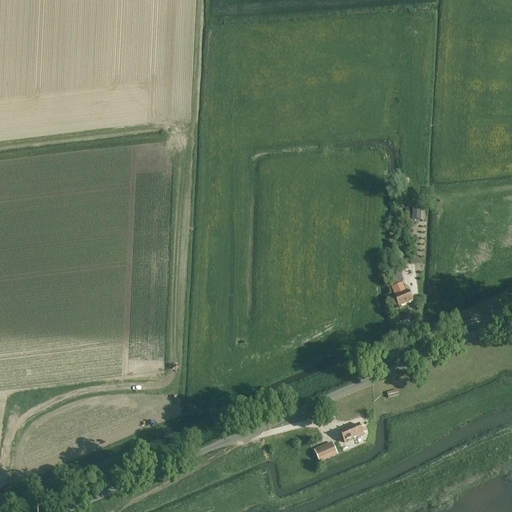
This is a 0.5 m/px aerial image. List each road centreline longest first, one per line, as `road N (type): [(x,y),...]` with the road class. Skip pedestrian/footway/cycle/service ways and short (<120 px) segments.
road 1 (track): [(165,0),(167,131),(177,153),(169,381),(83,392),(32,413),(9,435),(0,464)]
road 2 (unclassified): [(63,511),(475,334),(511,328)]
road 3 (track): [(117,511),(246,439)]
